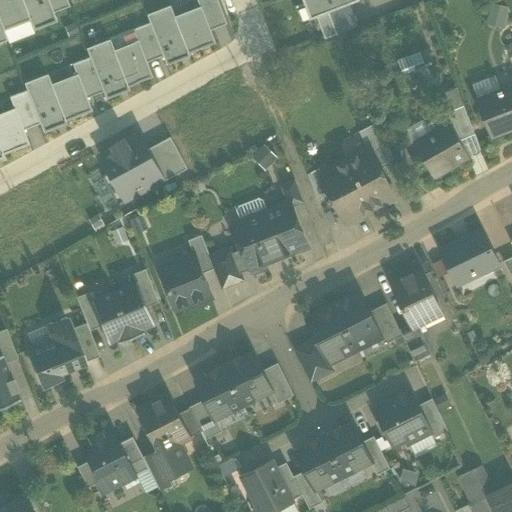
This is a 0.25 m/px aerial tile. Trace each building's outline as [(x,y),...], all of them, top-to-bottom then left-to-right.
[(45,0),(0,0),(0,26),(1,30),(28,21),(32,32),(54,24),(45,0)] [(302,0),(311,20),(360,0),(359,0),(302,0)] [(501,25),(507,7),(492,3),(487,21),(501,25)] [(167,65),(190,57),(188,52),(214,42),(201,7),(174,17),(170,6),(148,14),(167,65)] [(105,100),(128,91),(126,87),(152,77),(139,41),(113,51),(108,40),(86,49),(105,100)] [(41,135),(64,126),(62,122),(88,112),(74,76),(48,86),(44,75),(21,84),(41,135)] [(511,86),(479,99),(494,137),(511,130),(511,86)] [(474,135),(456,89),(445,93),(453,112),(450,113),(461,140),(474,135)] [(0,159),(2,159),(0,154),(26,145),(12,109),(0,113),(0,159)] [(378,122),(360,132),(369,149),(379,167),(393,159),(378,122)] [(448,125),(432,134),(425,122),(409,131),(416,144),(435,176),(467,158),(448,125)] [(99,154),(125,202),(165,181),(148,149),(139,133),(99,154)] [(185,170),(168,138),(148,149),(165,181),(185,170)] [(249,155),(265,168),(276,154),(260,142),(249,155)] [(322,174),(320,175),(330,194),(347,225),(396,198),(379,167),(369,149),(322,174)] [(319,169),(307,175),(318,201),(330,194),(320,175),(322,174),(319,169)] [(294,180),(280,186),(287,202),(290,201),(292,207),(303,202),(294,180)] [(267,212),(243,222),(240,221),(234,223),(232,229),(234,235),(237,237),(250,270),(250,271),(254,273),(262,270),(264,266),(263,264),(298,250),(297,249),(307,245),(292,207),(290,201),(287,202),(267,210),(267,212)] [(483,232),(460,243),(459,241),(440,251),(458,285),(499,264),(483,232)] [(209,255),(201,236),(188,241),(193,254),(194,253),(202,274),(214,269),(209,256),(209,255)] [(209,255),(209,256),(214,269),(222,289),(244,280),(241,273),(250,270),(242,250),(233,253),(231,247),(209,255)] [(193,254),(174,261),(177,268),(161,274),(175,310),(191,304),(192,306),(209,299),(203,283),(206,282),(202,274),(194,253),(193,254)] [(146,269),(133,275),(136,282),(138,282),(148,307),(159,303),(146,269)] [(422,270),(391,285),(410,324),(412,329),(418,326),(424,323),(426,316),(441,309),(422,270)] [(136,282),(114,292),(133,339),(145,334),(144,330),(156,326),(148,307),(138,282),(136,282)] [(91,300),(89,301),(99,327),(107,345),(119,340),(120,344),(133,339),(114,292),(91,300)] [(99,327),(89,301),(91,300),(88,293),(75,298),(85,323),(89,331),(99,327)] [(360,294),(341,304),(340,302),(334,305),(357,350),(381,338),(382,337),(369,312),(360,294)] [(387,303),(369,312),(382,337),(381,338),(384,345),(402,336),(399,329),(387,303)] [(357,350),(334,305),(327,308),(328,310),(306,321),(315,339),(328,364),(329,364),(357,350)] [(65,318),(59,321),(59,320),(46,325),(48,329),(52,340),(44,343),(26,350),(29,357),(41,387),(48,384),(60,379),(60,378),(59,378),(58,375),(62,373),(84,364),(84,362),(70,329),(65,318)] [(89,331),(85,323),(70,329),(84,362),(99,357),(89,331)] [(432,353),(418,326),(412,329),(410,324),(399,329),(402,336),(415,362),(432,353)] [(5,329),(0,331),(0,355),(1,355),(5,364),(17,359),(5,329)] [(315,339),(294,350),(310,382),(332,371),(329,364),(328,364),(315,339)] [(253,353),(240,359),(239,357),(237,358),(238,358),(232,361),(230,361),(231,362),(223,366),(243,406),(260,398),(259,396),(270,391),(271,390),(262,371),(253,353)] [(0,355),(0,407),(19,400),(15,391),(16,391),(12,379),(11,380),(5,364),(1,355),(0,355)] [(277,363),(262,371),(271,390),(270,391),(277,404),(294,395),(277,363)] [(223,366),(216,369),(214,369),(214,370),(209,373),(209,372),(207,373),(208,375),(195,381),(205,400),(215,420),(216,420),(243,406),(223,366)] [(411,391),(375,410),(393,446),(405,439),(408,444),(430,433),(431,432),(418,406),(411,391)] [(168,394),(138,409),(160,453),(190,437),(178,414),(168,394)] [(432,399),(418,406),(431,432),(430,433),(433,438),(447,431),(432,399)] [(215,420),(205,400),(189,408),(190,409),(201,432),(205,440),(222,432),(216,420),(215,420)] [(190,409),(178,414),(190,437),(201,432),(190,409)] [(352,423),(340,429),(339,428),(337,429),(332,432),(331,431),(330,432),(330,433),(323,436),(343,477),(371,463),(372,462),(362,442),(352,423)] [(113,424),(77,443),(95,479),(132,461),(113,424)] [(201,432),(190,437),(198,452),(209,446),(205,440),(201,432)] [(343,477),(323,436),(317,440),(316,439),(314,440),(315,441),(309,443),(307,444),(308,446),(295,452),(305,471),(315,491),(316,490),(343,477)] [(390,469),(374,437),(362,442),(372,462),(371,463),(377,475),(390,469)] [(272,461),(242,476),(256,506),(257,507),(255,511),(273,511),(274,511),(293,502),(292,501),(276,468),(272,461)] [(293,477),(286,463),(276,468),(292,501),(302,495),(293,477)] [(315,491),(305,471),(293,477),(302,495),(309,509),(322,503),(316,490),(315,491)] [(412,511),(405,496),(373,511),(412,511)] [(33,511),(25,497),(0,509),(0,511),(33,511)]
